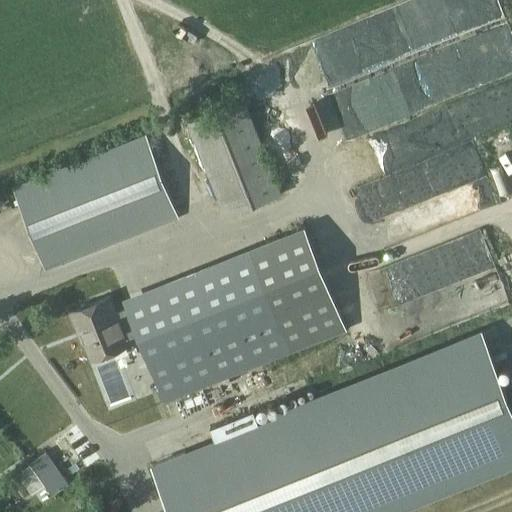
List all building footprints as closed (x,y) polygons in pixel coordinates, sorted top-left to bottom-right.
[(225,217),(283,195),(246,99),(188,121),(225,217)] [(46,269),(179,217),(146,135),(14,187),(46,269)] [(110,293),(70,310),(92,359),(130,344),(128,338),(138,334),(166,402),(292,351),(348,329),(306,225),(250,248),(125,298),(128,307),(118,312),(110,293)] [(214,438),(150,463),(169,511),(395,511),(511,465),(511,402),(483,329),(257,420),(253,409),(209,426),(214,438)] [(62,471),(46,483),(53,493),(69,480),(62,471)]
